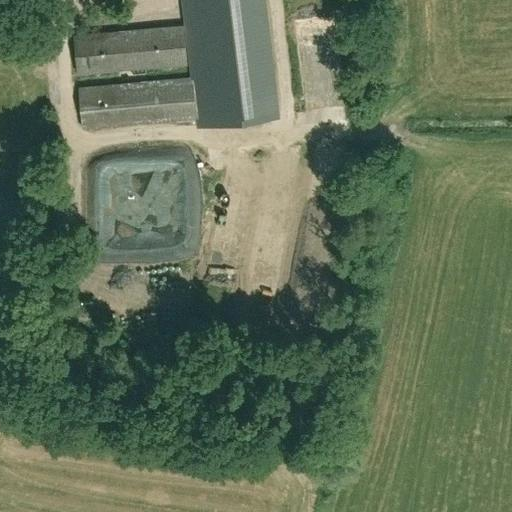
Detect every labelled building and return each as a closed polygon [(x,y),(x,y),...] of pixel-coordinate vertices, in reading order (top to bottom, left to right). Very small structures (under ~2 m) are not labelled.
[(279,115),(263,0),(182,0),(192,78),(79,88),(82,127),(197,117),(198,126),(279,115)] [(183,25),(74,36),(77,74),(187,64),(183,25)] [(307,216),(323,218),(333,133),(301,129),(294,188),(275,185),(270,222),(266,221),(261,260),(242,258),(240,270),(285,275),(285,271),(300,273),(307,216)] [(209,141),(214,157),(234,150),(229,134),(209,141)] [(212,270),(234,274),(238,253),(216,248),(212,270)]
